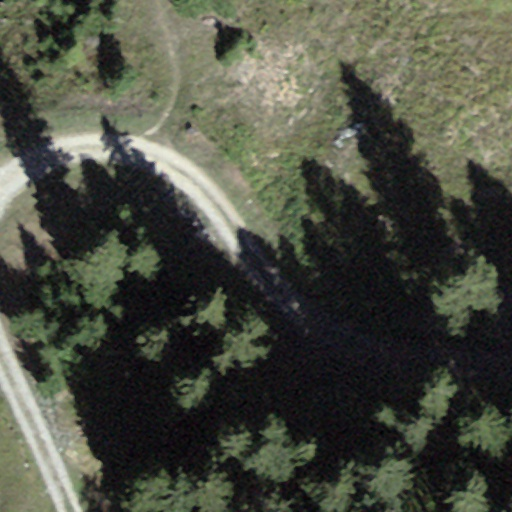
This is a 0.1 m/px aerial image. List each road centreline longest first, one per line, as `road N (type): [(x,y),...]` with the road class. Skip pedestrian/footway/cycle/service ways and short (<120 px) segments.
road 1 (track): [(511,368),(383,375),(323,352),(282,309),(196,182),(126,152),(58,156)]
road 2 (track): [(0,355),(70,511)]
